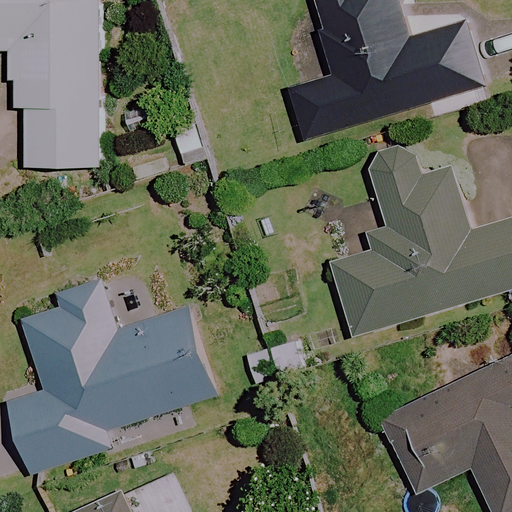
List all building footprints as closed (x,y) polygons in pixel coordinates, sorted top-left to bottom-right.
[(109,167),(107,0),(0,0),(0,50),(20,50),(21,107),(33,106),(34,167),(109,167)] [(323,0),(345,75),(298,89),(312,139),(490,88),(472,25),(414,41),(402,0),(323,0)] [(199,116),(178,123),(191,166),(212,160),(199,116)] [(420,153),(378,165),(401,248),(341,266),(362,337),(511,293),(511,224),(477,234),(459,172),(428,181),(420,153)] [(129,327),(113,276),(72,289),(77,305),(32,319),(53,388),(17,399),(40,473),(118,449),(113,432),(225,397),(197,306),(129,327)] [(511,511),(511,361),(449,393),(446,388),(388,417),(426,493),(479,466),(502,511),(511,511)] [(138,511),(133,498),(102,511),(138,511)]
